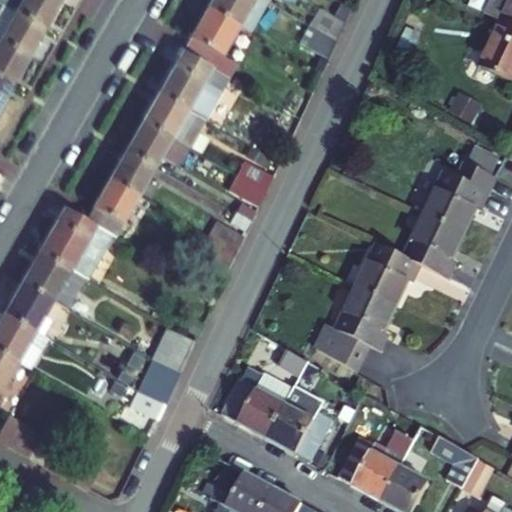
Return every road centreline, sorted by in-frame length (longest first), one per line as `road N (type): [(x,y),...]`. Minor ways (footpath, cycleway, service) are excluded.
road 1 (residential): [(186,417),(385,0)]
road 2 (residential): [(137,0),(0,243)]
road 3 (residential): [(366,511),(186,417)]
road 4 (residential): [(511,257),(440,399)]
